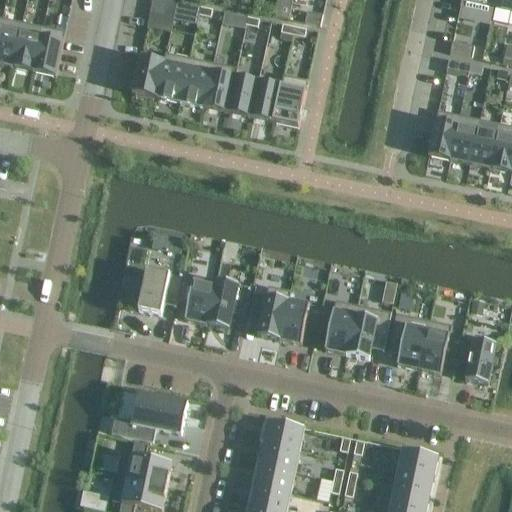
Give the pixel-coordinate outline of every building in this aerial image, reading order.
[(205,0),(204,5),(217,8),(218,0),(205,0)] [(221,0),(221,7),(234,10),(235,0),(221,0)] [(276,0),(273,20),(287,23),(291,0),(276,0)] [(460,0),(458,13),(490,20),(492,9),(494,0),(460,0)] [(511,0),(494,0),(492,9),(511,13),(511,0)] [(149,11),(148,16),(149,16),(173,21),(176,6),(159,2),(153,1),(151,1),(149,11)] [(173,21),(173,22),(195,27),(196,19),(198,10),(176,6),(173,21)] [(198,10),(196,19),(210,21),(212,13),(198,10)] [(306,15),(304,27),(319,30),(322,18),(306,15)] [(223,16),(221,28),(230,29),(232,18),(223,16)] [(235,18),(233,27),(245,29),(246,21),(235,18)] [(246,21),(245,29),(257,32),(258,23),(246,21)] [(2,22),(0,31),(0,68),(13,71),(13,72),(23,26),(22,26),(2,22)] [(23,26),(13,72),(34,76),(43,31),(23,26)] [(280,36),(279,42),(290,45),(292,39),(293,31),(282,28),(280,36)] [(43,31),(34,76),(55,80),(56,77),(65,35),(64,35),(43,31)] [(293,31),(292,39),(304,41),(305,33),(293,31)] [(448,57),(470,62),(473,50),(451,45),(448,57)] [(505,55),(502,68),(511,70),(511,56),(505,56),(505,55)] [(163,61),(140,56),(132,93),(131,97),(155,102),(165,57),(164,56),(163,61)] [(179,107),(189,62),(165,57),(155,102),(179,107)] [(202,112),(212,67),(189,62),(179,107),(202,112)] [(467,80),(469,68),(449,64),(448,64),(446,76),(454,78),(467,80)] [(226,117),(236,72),(212,67),(202,112),(226,117)] [(480,78),(482,71),(470,68),(468,76),(480,78)] [(236,77),(237,72),(236,72),(226,117),(250,122),(258,81),(236,77)] [(496,82),(508,84),(510,77),(498,74),(496,82)] [(273,127),(282,86),(258,81),(250,122),(273,127)] [(298,132),(307,88),(283,83),(282,86),(273,127),(298,132)] [(436,116),(427,159),(427,160),(448,164),(457,120),(437,116),(436,116)] [(448,164),(468,168),(478,125),(457,120),(448,164)] [(478,125),(468,168),(489,173),(499,129),(478,125)] [(489,173),(510,177),(511,168),(511,131),(499,129),(489,173)] [(146,274),(138,315),(161,320),(163,308),(174,310),(180,282),(146,274)] [(180,282),(174,310),(175,310),(176,305),(188,308),(184,325),(206,329),(216,284),(194,280),(193,284),(180,282)] [(216,284),(206,329),(228,334),(232,317),(244,320),(250,292),(216,284)] [(391,287),(389,296),(397,297),(398,289),(391,287)] [(118,290),(115,305),(133,308),(136,294),(118,290)] [(253,297),(248,321),(260,323),(256,340),(279,345),(289,295),(267,290),(265,300),(253,297)] [(289,295),(279,345),(297,349),(300,349),(304,333),(316,335),(321,312),(288,305),(290,295),(289,295)] [(382,299),(380,306),(392,308),(394,301),(382,299)] [(472,304),(469,318),(481,320),(484,307),(472,304)] [(321,312),(316,335),(327,338),(324,354),(346,359),(356,309),(335,305),(333,314),(321,312)] [(356,309),(346,359),(368,364),(371,352),(383,354),(391,316),(356,309)] [(395,318),(387,355),(399,358),(396,370),(417,374),(427,324),(395,318)] [(427,324),(417,374),(437,378),(440,379),(444,362),(456,365),(461,341),(449,339),(451,329),(427,324)] [(461,341),(456,365),(467,367),(464,384),(487,389),(495,353),(496,344),(473,339),(472,344),(461,341)] [(113,425),(111,436),(151,445),(154,433),(181,439),(188,408),(136,396),(129,426),(114,422),(113,425)] [(268,426),(263,448),(299,455),(303,433),(268,426)] [(341,443),(339,455),(347,457),(349,445),(341,443)] [(121,456),(116,481),(166,491),(172,467),(145,461),(147,449),(133,446),(131,458),(121,456)] [(355,446),(353,458),(361,460),(364,448),(355,446)] [(263,448),(258,469),(294,476),(299,455),(263,448)] [(402,454),(397,476),(433,484),(437,462),(402,454)] [(258,469),(254,490),(290,498),(294,476),(258,469)] [(335,473),(332,485),(340,487),(343,475),(335,473)] [(349,476),(346,488),(354,489),(357,478),(349,476)] [(397,476),(393,498),(428,505),(433,484),(397,476)] [(116,481),(111,505),(120,507),(119,511),(133,511),(134,510),(142,511),(161,511),(166,491),(116,481)] [(332,485),(330,497),(338,499),(340,487),(332,485)] [(346,488),(344,500),(352,501),(354,489),(346,488)] [(254,490),(249,511),(253,511),(286,511),(290,498),(254,490)] [(393,498),(389,511),(426,511),(428,505),(393,498)]
